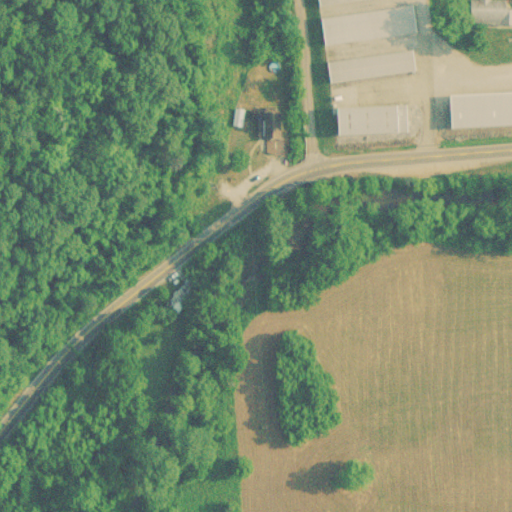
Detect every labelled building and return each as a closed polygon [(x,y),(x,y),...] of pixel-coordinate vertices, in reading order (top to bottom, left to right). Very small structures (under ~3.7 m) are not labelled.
[(416,34),(413,7),(318,17),(321,44),(416,34)] [(416,71),(413,50),(326,61),(329,82),(416,71)] [(511,125),(511,92),(452,94),(452,127),(511,125)] [(406,132),(406,105),(335,107),(336,134),(406,132)] [(258,108),(258,138),(278,138),(278,108),(258,108)] [(192,296),(182,284),(162,302),(172,314),(192,296)]
